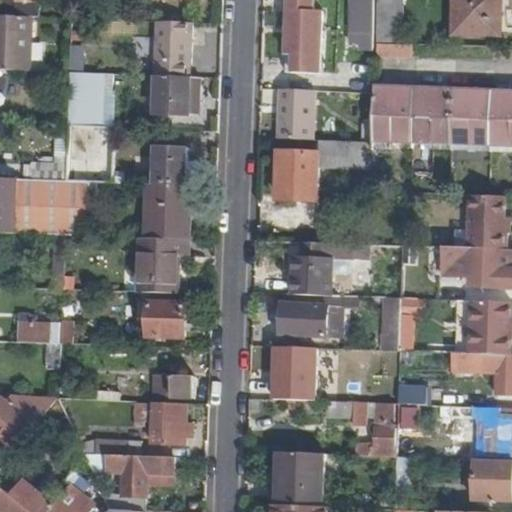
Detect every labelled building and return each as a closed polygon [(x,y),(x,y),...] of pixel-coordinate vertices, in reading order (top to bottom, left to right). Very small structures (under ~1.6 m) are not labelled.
[(290,0),(288,77),(308,77),(310,27),(324,28),(325,15),(316,15),(315,0),(290,0)] [(354,4),(354,0),(344,0),(343,30),(350,35),(350,4),(354,4)] [(378,53),(378,48),(379,6),(374,5),(374,0),(354,0),(354,4),(350,4),(350,35),(350,36),(360,36),(359,53),(378,53)] [(456,0),(455,37),(502,38),(503,0),(456,0)] [(378,48),(403,48),(404,4),(379,4),(379,6),(378,48)] [(0,19),(35,21),(40,22),(41,7),(0,5),(0,19)] [(0,74),(33,76),(35,21),(0,19),(0,74)] [(195,28),(160,27),(157,81),(160,81),(192,82),(194,53),(191,52),(191,42),(195,42),(195,28)] [(115,79),(72,78),(70,132),(71,132),(103,133),(104,98),(114,99),(115,79)] [(343,93),(343,81),(319,80),(318,92),(343,93)] [(192,82),(160,81),(159,105),(165,105),(165,119),(191,120),(192,107),(202,108),(203,83),(192,82)] [(511,95),(377,92),(377,97),(375,129),(374,145),(413,146),(413,152),(415,152),(415,146),(453,148),(452,154),(454,153),(454,148),(491,149),(491,155),(492,155),(493,149),(511,149),(511,95)] [(316,144),(318,95),(283,93),(281,143),(316,144)] [(113,134),(114,99),(104,98),(103,133),(113,134)] [(375,146),(374,145),(375,129),(364,128),(364,146),(375,146)] [(0,144),(9,144),(10,130),(0,129),(0,144)] [(103,133),(71,132),(69,164),(68,186),(90,187),(115,188),(118,134),(113,134),(103,133)] [(320,170),(374,173),(375,146),(364,146),(321,145),(321,156),(279,155),(278,198),(301,200),(301,205),(319,205),(320,170)] [(157,166),(155,190),(194,191),(201,191),(203,167),(189,166),(189,153),(163,152),(162,166),(157,166)] [(68,186),(69,164),(59,164),(59,169),(35,169),(34,185),(68,186)] [(68,186),(34,185),(0,183),(0,237),(57,240),(66,240),(88,241),(90,187),(68,186)] [(155,190),(151,189),(150,243),(192,245),(194,191),(155,190)] [(504,233),(505,197),(470,196),(468,231),(468,232),(472,233),(471,249),(506,250),(507,233),(504,233)] [(461,249),(471,249),(472,233),(468,232),(468,231),(462,231),(461,249)] [(65,294),(66,240),(57,240),(54,294),(65,294)] [(150,243),(144,243),(142,298),(179,299),(181,261),(191,262),(192,245),(150,243)] [(324,261),(325,248),(310,247),(309,261),(296,261),(294,299),(334,300),(335,262),(324,261)] [(468,289),(511,291),(511,251),(443,249),(442,279),(468,280),(468,289)] [(345,300),(334,300),(294,299),(292,299),(292,307),(283,307),(282,337),(343,340),(345,300)] [(384,355),(402,355),(403,319),(404,302),(385,302),(384,355)] [(420,303),(404,302),(403,319),(423,319),(424,303),(420,303)] [(511,303),(470,302),(468,353),(511,354),(511,303)] [(187,341),(189,308),(151,307),(150,339),(187,341)] [(63,349),(63,329),(32,328),(32,317),(22,317),(20,347),(62,349),(63,349)] [(75,329),(63,328),(63,329),(63,349),(74,349),(75,329)] [(511,403),(511,359),(457,358),(455,376),(499,378),(498,403),(511,403)] [(196,404),(196,382),(163,381),(163,387),(156,387),(155,402),(196,404)] [(271,387),(271,403),(301,404),(301,388),(271,387)] [(428,393),(400,391),(400,408),(427,409),(428,393)] [(60,403),(17,401),(11,407),(8,405),(0,406),(0,427),(24,448),(60,403)] [(368,407),(329,405),(329,420),(355,421),(355,430),(367,431),(368,407)] [(398,461),(398,455),(396,455),(397,433),(395,433),(396,408),(379,407),(377,448),(358,447),(358,460),(398,461)] [(188,428),(189,410),(137,408),(136,431),(146,432),(147,428),(154,428),(154,449),(187,451),(187,442),(195,442),(195,429),(188,428)] [(498,429),(499,412),(435,409),(435,421),(485,423),(485,429),(498,429)] [(511,412),(499,412),(498,429),(485,429),(478,428),(478,433),(486,434),(485,460),(511,461),(511,412)] [(477,460),(485,460),(486,434),(478,433),(477,460)] [(99,445),(82,449),(86,459),(104,460),(145,461),(145,446),(99,445)] [(279,456),(277,510),(325,511),(327,458),(279,456)] [(104,460),(86,459),(94,477),(103,477),(104,460)] [(176,480),(177,462),(145,461),(104,460),(103,477),(128,478),(127,499),(149,501),(150,479),(176,480)] [(408,511),(410,462),(398,461),(395,511),(408,511)] [(511,505),(511,465),(476,464),(474,504),(511,505)] [(7,495),(0,502),(0,510),(2,511),(94,511),(90,502),(74,490),(57,511),(27,485),(14,500),(7,495)] [(149,511),(150,501),(149,501),(127,499),(105,499),(110,511),(149,511)]
